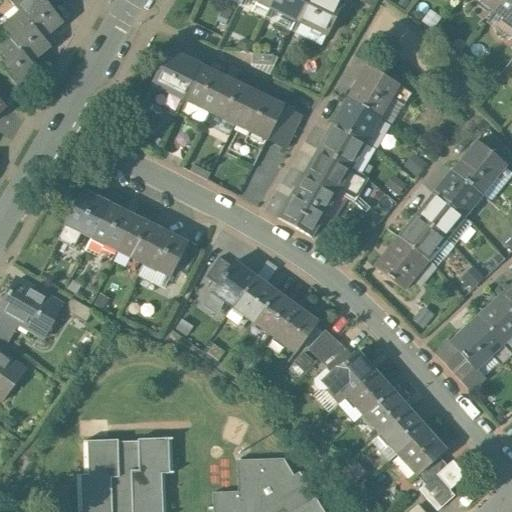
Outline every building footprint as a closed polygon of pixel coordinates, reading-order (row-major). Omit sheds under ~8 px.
[(41,0),(21,0),(13,7),(47,47),(48,46),(41,39),(61,22),(41,0)] [(304,0),(272,0),(269,8),(268,11),(280,17),(281,15),(294,21),(304,0)] [(304,0),(294,21),(293,24),(323,38),(340,4),(331,0),(304,0)] [(474,0),(493,14),(503,0),(474,0)] [(511,0),(503,0),(493,14),(502,20),(503,18),(511,24),(511,0)] [(47,47),(13,7),(13,8),(19,15),(1,31),(35,71),(36,71),(29,63),(47,47)] [(35,71),(1,31),(0,31),(7,40),(0,46),(0,70),(13,85),(16,88),(35,71)] [(198,67),(168,52),(152,85),(183,99),(198,67)] [(272,55),(251,54),(251,65),(272,66),(272,55)] [(224,80),(198,67),(183,99),(197,106),(198,103),(210,110),(224,80)] [(365,68),(346,101),(373,117),(377,119),(388,99),(396,86),(365,68)] [(13,85),(0,70),(0,88),(4,93),(13,85)] [(249,92),(224,80),(210,110),(209,112),(222,118),(223,116),(235,122),(249,92)] [(183,99),(152,85),(144,101),(165,112),(175,116),(183,99)] [(410,94),(396,86),(388,99),(402,107),(410,94)] [(281,108),(249,92),(235,122),(233,125),(249,133),(243,144),(260,153),(260,152),(271,130),(281,108)] [(373,117),(346,101),(331,127),(359,143),(363,145),(371,132),(366,130),(373,117)] [(175,116),(165,112),(155,133),(165,138),(175,116)] [(359,143),(331,127),(317,152),(345,168),(349,170),(356,157),(352,155),(359,143)] [(284,136),(271,130),(260,152),(273,158),(284,136)] [(503,167),(475,144),(451,173),(477,194),(480,196),(503,167)] [(345,168),(317,152),(303,176),(335,195),(343,181),(339,178),(345,168)] [(349,170),(345,168),(339,178),(343,181),(335,195),(352,204),(365,180),(358,175),(349,170)] [(477,194),(451,173),(433,195),(459,216),(462,218),(471,206),(469,204),(477,194)] [(335,195),(303,176),(286,207),(317,225),(335,195)] [(106,207),(80,194),(56,242),(72,250),(80,234),(90,239),(91,237),(106,207)] [(459,216),(433,195),(415,217),(441,238),(444,240),(454,228),(451,226),(459,216)] [(132,220),(106,207),(91,237),(103,244),(102,246),(116,253),(117,251),(132,220)] [(286,207),(285,207),(276,220),(310,239),(318,226),(286,207)] [(441,238),(415,217),(397,239),(426,262),(435,250),(433,248),(441,238)] [(158,233),(132,220),(117,251),(129,257),(128,259),(142,266),(143,264),(158,233)] [(185,246),(158,233),(143,264),(156,271),(155,272),(168,279),(172,272),(185,246)] [(426,262),(397,239),(374,268),(402,292),(426,262)] [(185,246),(172,272),(184,277),(196,252),(185,246)] [(230,269),(218,260),(204,280),(215,288),(230,269)] [(215,288),(204,304),(217,313),(224,303),(232,308),(233,306),(252,280),(232,266),(230,269),(215,288)] [(252,280),(233,306),(245,314),(243,317),(253,324),(255,322),(273,295),(252,280)] [(60,307),(16,282),(9,293),(8,293),(0,307),(0,313),(18,324),(30,330),(37,317),(50,325),(60,307)] [(511,285),(498,299),(511,314),(511,285)] [(294,309),(273,295),(255,322),(265,329),(263,332),(273,338),(275,336),(294,309)] [(511,314),(498,299),(477,319),(502,346),(501,346),(511,357),(511,314)] [(294,309),(275,336),(286,344),(284,347),(294,354),(315,325),(294,309)] [(18,324),(0,313),(0,339),(7,343),(18,324)] [(477,319),(450,344),(449,343),(449,344),(474,371),(475,370),(501,346),(502,346),(477,319)] [(323,333),(308,351),(317,359),(333,342),(323,333)] [(333,342),(317,359),(327,369),(343,352),(333,342)] [(474,371),(449,344),(435,356),(446,368),(446,369),(457,380),(468,392),(483,379),(475,370),(474,371)] [(302,351),(294,364),(308,374),(317,362),(302,351)] [(23,371),(0,354),(0,378),(12,387),(23,371)] [(356,355),(332,377),(325,370),(313,381),(312,387),(317,392),(322,392),(325,390),(338,404),(348,396),(373,374),(356,355)] [(373,374),(348,396),(357,406),(354,408),(362,417),(365,414),(389,393),(373,374)] [(389,393),(365,414),(374,425),(371,427),(379,436),(382,434),(407,413),(389,393)] [(407,413),(382,434),(391,443),(388,446),(396,455),(399,452),(423,431),(407,413)] [(423,431),(399,452),(408,463),(405,466),(415,477),(438,456),(442,453),(423,431)] [(137,441),(137,442),(117,443),(117,441),(84,442),(84,476),(76,476),(77,511),(165,511),(165,475),(171,475),(171,440),(137,441)] [(438,456),(415,477),(423,487),(435,476),(447,466),(438,456)] [(238,461),(238,493),(213,494),(212,511),(256,511),(305,486),(305,487),(307,486),(306,484),(298,488),(293,479),(300,475),(299,473),(293,476),(284,460),(238,461)] [(447,466),(435,476),(448,491),(464,478),(451,462),(447,466)] [(305,486),(256,511),(321,511),(315,500),(314,501),(305,487),(305,486)]
